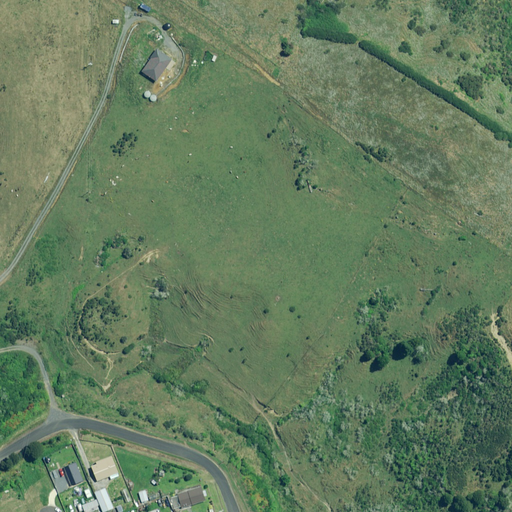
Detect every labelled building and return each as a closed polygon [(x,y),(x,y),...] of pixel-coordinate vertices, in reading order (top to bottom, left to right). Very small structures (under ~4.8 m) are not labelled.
[(113,455),(97,462),(98,465),(92,467),(98,481),(110,476),(111,479),(121,475),(120,472),(113,455)] [(178,494),(179,496),(171,498),(174,509),(182,507),(182,508),(207,501),(205,496),(208,495),(207,491),(204,492),(203,486),(178,494)] [(94,495),(90,488),(85,491),(88,498),(94,495)] [(104,511),(114,508),(107,488),(96,492),(102,511),(104,511)] [(131,501),(127,490),(122,492),(126,503),(131,501)] [(149,501),(147,491),(139,492),(141,502),(149,501)] [(84,507),(85,510),(84,511),(94,511),(100,510),(99,509),(97,502),(84,507)]
